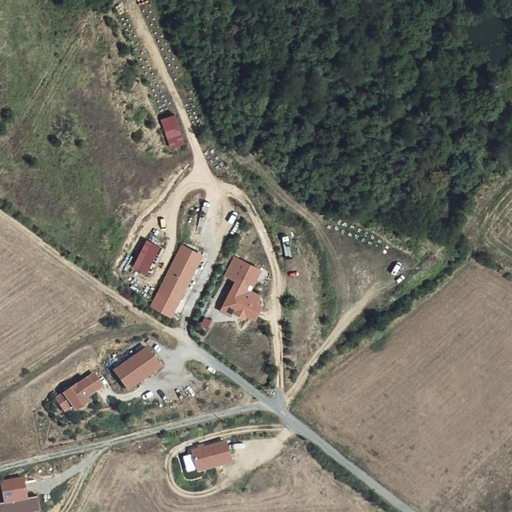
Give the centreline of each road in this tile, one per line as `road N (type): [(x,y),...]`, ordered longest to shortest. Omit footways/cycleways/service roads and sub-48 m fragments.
road 1 (unclassified): [(412,511),(274,408),(0,469)]
road 2 (track): [(274,408),(0,212)]
